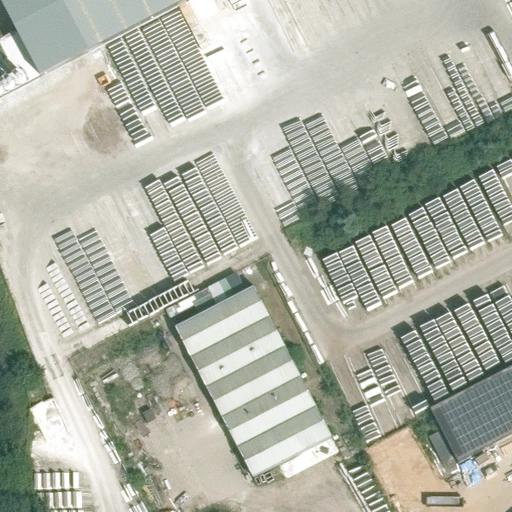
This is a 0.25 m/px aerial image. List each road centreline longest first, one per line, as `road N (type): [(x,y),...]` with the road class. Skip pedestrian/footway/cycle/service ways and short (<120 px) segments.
road 1 (unknown): [(106,155),(21,199),(12,251),(109,511)]
road 2 (unknown): [(106,155),(29,0)]
